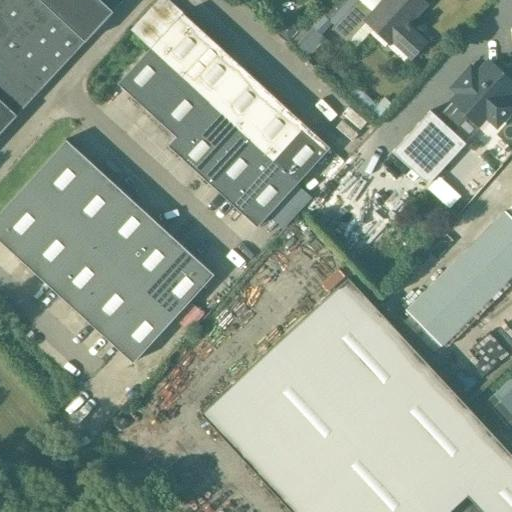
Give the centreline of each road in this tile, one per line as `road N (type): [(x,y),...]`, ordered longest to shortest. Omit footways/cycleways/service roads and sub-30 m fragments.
road 1 (unclassified): [(60,87),(228,246)]
road 2 (unclassified): [(212,0),(361,134)]
road 3 (unclassified): [(0,284),(90,365)]
